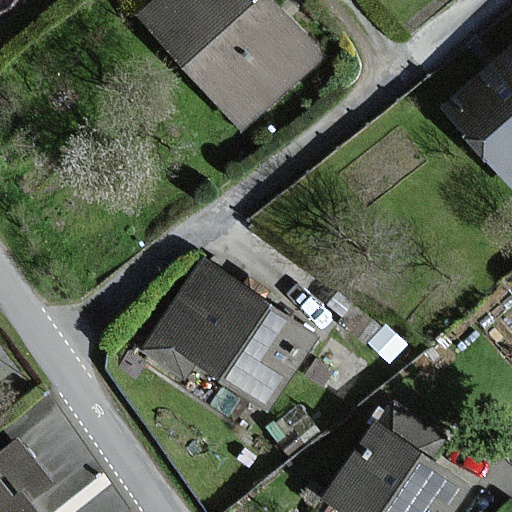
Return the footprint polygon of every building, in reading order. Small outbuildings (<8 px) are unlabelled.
[(326,50),(280,0),(168,0),(156,11),(252,117),(326,50)] [(511,55),(456,104),(511,168),(511,55)] [(275,398),(318,330),(210,261),(155,346),(201,375),(212,358),(275,398)] [(365,511),(454,511),(475,482),(434,454),(448,434),(399,401),(336,492),(365,511)] [(0,511),(48,511),(36,497),(56,481),(23,440),(0,459),(0,511)]
